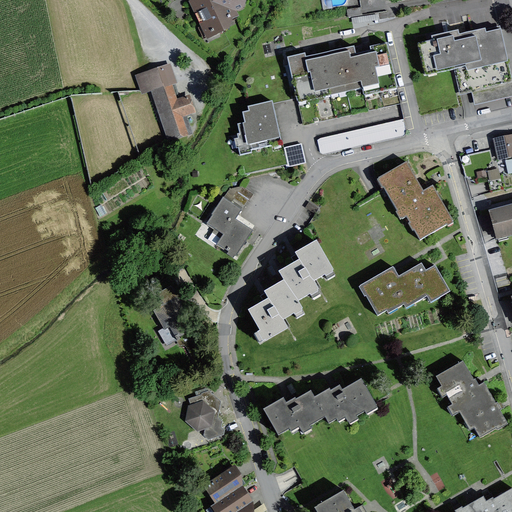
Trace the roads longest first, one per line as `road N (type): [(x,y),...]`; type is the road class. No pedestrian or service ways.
road 1 (residential): [(444,135),(317,173),(228,305),(222,352),(273,511)]
road 2 (residential): [(511,376),(444,135)]
